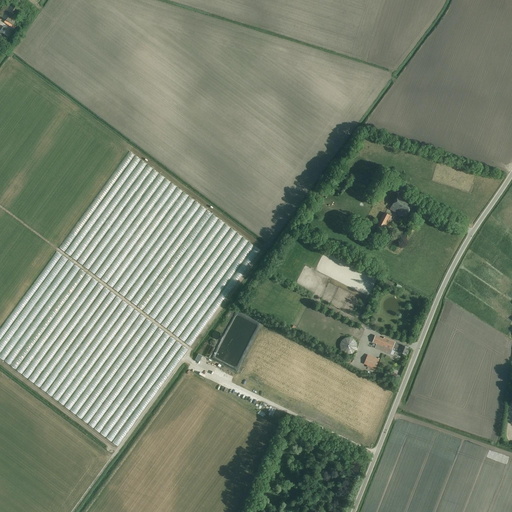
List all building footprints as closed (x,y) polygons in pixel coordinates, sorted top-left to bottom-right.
[(0,16),(13,25),(22,11),(8,1),(0,12),(0,16)] [(17,173),(75,123),(33,129),(20,114),(21,112),(21,108),(0,97),(0,91),(5,87),(14,96),(31,81),(25,82),(28,75),(7,65),(0,79),(0,111),(7,106),(8,111),(6,111),(11,144),(7,143),(9,154),(10,153),(13,168),(7,169),(17,173)] [(81,125),(83,125),(84,121),(81,121),(82,118),(79,118),(79,120),(78,120),(79,113),(69,111),(69,112),(67,111),(65,121),(68,121),(68,122),(72,122),(73,118),(77,119),(76,124),(81,125)] [(405,219),(411,208),(414,203),(398,194),(390,209),(402,216),(401,217),(405,219)] [(383,228),(388,220),(390,217),(385,214),(378,225),(383,228)] [(125,280),(121,287),(119,286),(115,294),(120,296),(127,281),(125,280)] [(0,334),(9,312),(0,320),(0,318),(5,308),(0,306),(0,305),(2,304),(0,299),(0,334)] [(134,313),(117,301),(115,304),(120,308),(119,309),(127,316),(128,314),(131,316),(134,313)] [(405,355),(408,348),(384,338),(383,339),(375,336),(372,342),(376,343),(375,348),(390,354),(392,350),(405,355)] [(367,356),(364,363),(375,368),(378,360),(367,356)]
